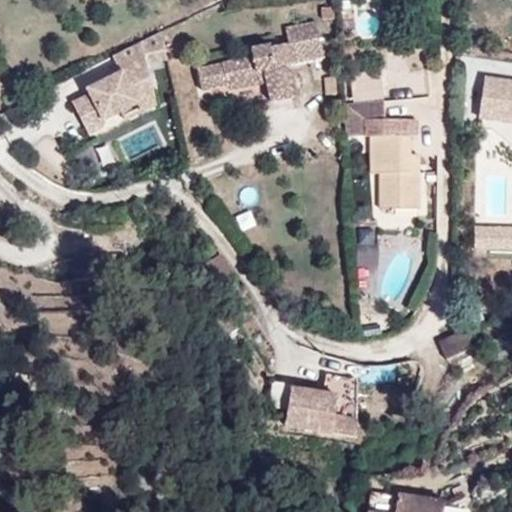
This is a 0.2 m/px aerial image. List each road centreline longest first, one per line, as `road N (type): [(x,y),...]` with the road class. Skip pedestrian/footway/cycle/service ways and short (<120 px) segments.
road 1 (residential): [(442,0),(443,296),(383,356),(284,328),(218,230),(166,185),(56,198),(0,150)]
road 2 (residential): [(0,185),(46,224),(42,249),(0,247)]
